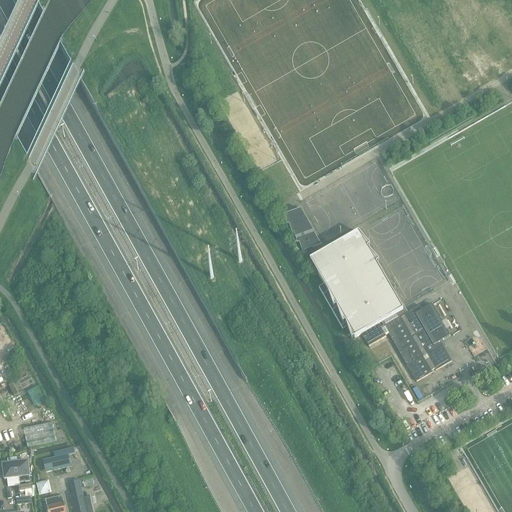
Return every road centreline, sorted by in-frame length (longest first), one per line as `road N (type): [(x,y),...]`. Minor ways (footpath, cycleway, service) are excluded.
road 1 (motorway): [(289,511),(4,0)]
road 2 (motorway): [(0,50),(255,511)]
road 3 (unknown): [(142,0),(168,93),(381,459)]
road 4 (unclassified): [(511,386),(383,461)]
